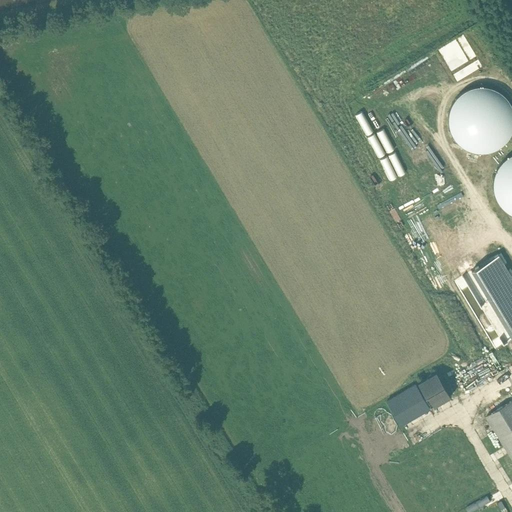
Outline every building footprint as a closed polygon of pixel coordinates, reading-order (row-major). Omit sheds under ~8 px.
[(511,120),(511,116),(511,104),(492,88),(484,85),(467,85),(452,103),(450,108),(451,134),(466,147),(478,150),(486,150),(482,149),(498,149),(509,136),(511,126),(511,124),(511,121),(511,120)] [(511,153),(500,161),(494,182),(494,189),(496,193),(496,194),(508,212),(511,213),(511,153)] [(511,275),(500,255),(455,282),(496,350),(511,340),(511,275)] [(450,397),(436,372),(418,382),(432,407),(450,397)] [(388,401),(402,425),(429,409),(415,385),(388,401)] [(511,400),(486,416),(511,459),(511,400)]
